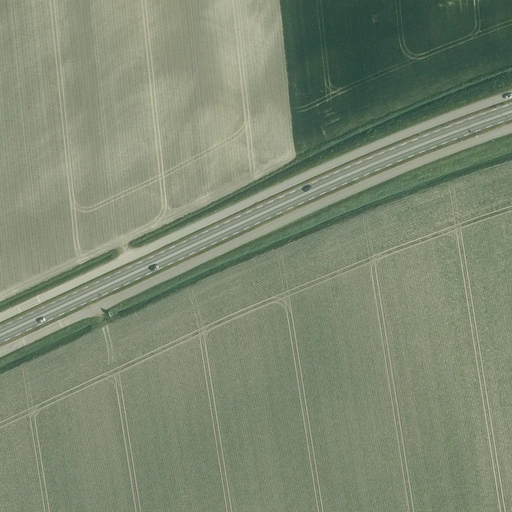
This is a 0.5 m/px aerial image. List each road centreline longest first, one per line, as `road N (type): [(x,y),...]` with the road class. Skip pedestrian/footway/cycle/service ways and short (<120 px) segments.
road 1 (unclassified): [(0,351),(410,165),(511,128)]
road 2 (primary): [(0,334),(365,167),(511,111)]
road 3 (unclassified): [(0,317),(211,218),(511,95)]
